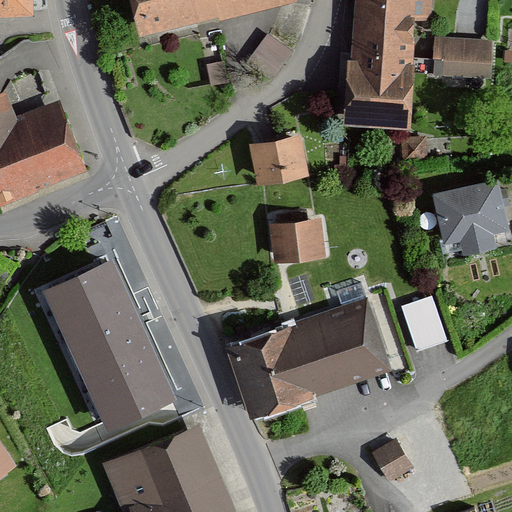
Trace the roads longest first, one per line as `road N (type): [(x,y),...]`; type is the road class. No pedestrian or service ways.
road 1 (tertiary): [(272,511),(127,182)]
road 2 (residential): [(326,0),(312,45),(271,97),(127,182)]
road 3 (tertiary): [(127,182),(70,0)]
road 4 (residential): [(0,226),(127,182)]
